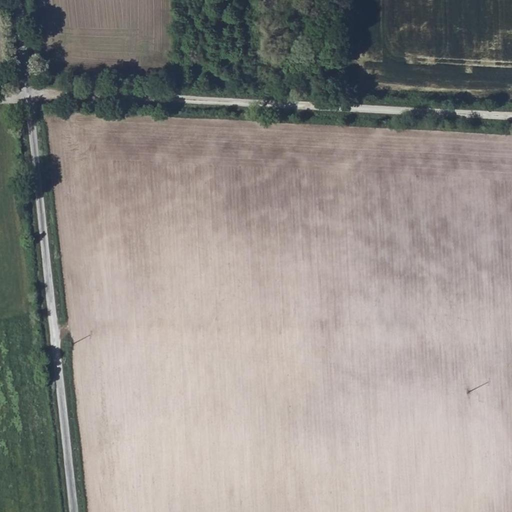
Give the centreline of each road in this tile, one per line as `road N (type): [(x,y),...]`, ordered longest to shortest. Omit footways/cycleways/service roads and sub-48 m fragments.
road 1 (unclassified): [(22,0),(85,511)]
road 2 (track): [(0,97),(511,116)]
